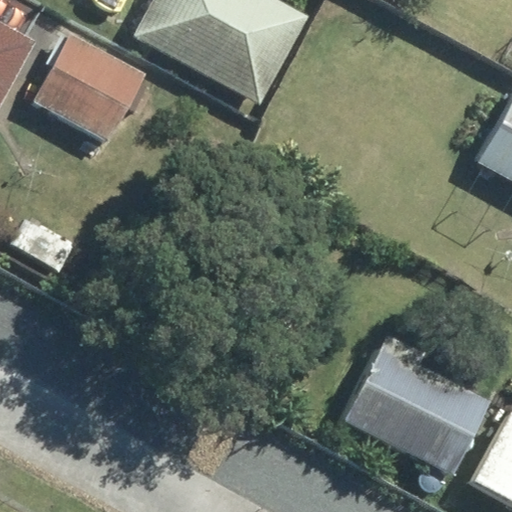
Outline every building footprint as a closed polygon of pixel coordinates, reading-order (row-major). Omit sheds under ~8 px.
[(150,0),(129,40),(254,108),(302,21),(263,0),(150,0)] [(0,96),(25,50),(0,37),(0,96)] [(56,38),(24,104),(104,143),(136,78),(56,38)] [(511,93),(510,92),(469,165),(511,188),(511,93)] [(24,216),(3,244),(54,282),(75,254),(24,216)] [(382,341),(333,424),(434,484),(483,401),(382,341)] [(511,511),(511,419),(499,413),(461,489),(507,511),(511,511)]
